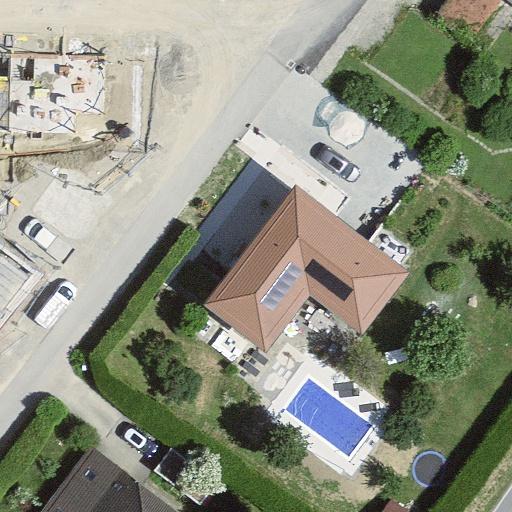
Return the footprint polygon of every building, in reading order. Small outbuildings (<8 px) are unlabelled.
[(511,0),(464,0),(453,16),(490,44),(511,14),(511,0)] [(0,51),(0,129),(10,129),(12,52),(0,51)] [(107,54),(12,52),(10,129),(105,132),(107,54)] [(293,175),(203,298),(272,349),(310,298),(357,333),(410,261),(293,175)] [(0,311),(30,272),(0,249),(0,311)] [(182,511),(85,439),(30,511),(182,511)]
